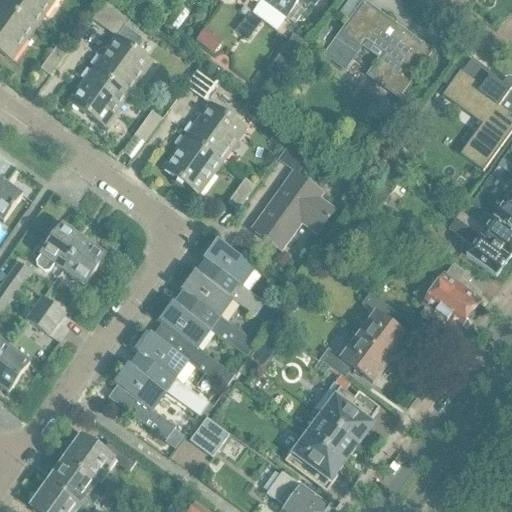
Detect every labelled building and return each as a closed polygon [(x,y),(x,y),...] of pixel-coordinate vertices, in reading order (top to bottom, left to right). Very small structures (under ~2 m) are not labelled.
[(2,0),(0,3),(0,6),(34,31),(56,0),(2,0)] [(219,0),(221,1),(226,3),(231,3),(235,0),(254,0),(261,4),(284,22),(295,8),(298,4),(307,10),(309,7),(313,10),(320,0),(219,0)] [(92,73),(128,98),(151,66),(136,55),(141,47),(140,40),(125,29),(130,22),(105,3),(91,23),(115,41),(92,73)] [(34,31),(0,6),(0,56),(11,64),(34,31)] [(363,7),(325,58),(343,71),(361,47),(381,62),(368,79),(398,101),(431,57),(363,7)] [(57,48),(39,73),(50,80),(67,55),(57,48)] [(278,61),(267,76),(280,85),(298,60),(294,57),(278,61)] [(459,75),(442,98),(483,128),(469,147),(491,163),(511,133),(511,124),(507,121),(511,114),(511,83),(509,82),(507,83),(504,84),(504,86),(471,62),(461,76),(459,75)] [(219,85),(198,70),(184,90),(204,105),(219,85)] [(128,98),(92,73),(68,105),(104,131),(128,98)] [(210,108),(186,140),(222,166),(245,134),(210,108)] [(133,139),(143,147),(161,122),(151,115),(133,139)] [(222,166),(186,140),(163,172),(198,198),(222,166)] [(277,164),(297,178),(311,158),(291,144),(277,164)] [(497,168),(508,175),(511,169),(511,168),(502,161),(497,168)] [(391,162),(384,172),(398,183),(406,172),(391,162)] [(384,172),(369,193),(385,204),(400,184),(398,183),(384,172)] [(293,178),(257,227),(284,247),(303,222),(319,233),(333,214),(317,202),(321,197),(293,178)] [(484,186),(493,192),(498,185),(489,178),(484,186)] [(227,207),(236,213),(237,214),(255,190),(245,182),(227,207)] [(21,200),(1,185),(0,187),(0,224),(2,226),(21,200)] [(385,204),(369,193),(364,199),(380,211),(385,204)] [(483,206),(475,200),(470,207),(478,213),(483,206)] [(511,210),(505,205),(493,222),(511,235),(511,210)] [(460,215),(455,222),(460,226),(480,240),(478,242),(509,264),(511,259),(511,235),(493,222),(484,216),(477,227),(460,215)] [(455,222),(448,232),(472,250),(464,261),(495,283),(495,282),(497,280),(500,281),(505,274),(503,271),(509,264),(478,242),(480,240),(460,226),(455,222)] [(62,275),(83,245),(61,229),(35,265),(36,270),(43,275),(48,275),(53,269),(62,275)] [(451,250),(433,238),(427,246),(445,258),(451,250)] [(212,241),(198,260),(221,277),(212,289),(230,301),(255,319),(264,306),(240,288),(253,270),(212,241)] [(83,245),(62,275),(84,291),(105,261),(83,245)] [(446,261),(427,247),(420,257),(440,270),(446,261)] [(0,282),(4,285),(16,294),(29,276),(17,267),(11,276),(3,270),(0,274),(0,282)] [(475,304),(479,299),(486,288),(466,274),(463,278),(452,269),(444,281),(442,280),(440,282),(434,278),(427,288),(434,292),(422,309),(425,311),(420,319),(421,322),(436,333),(440,332),(444,326),(458,335),(478,306),(475,304)] [(190,272),(176,292),(199,308),(190,320),(208,333),(248,361),(255,351),(270,329),(263,323),(250,343),(218,319),(230,301),(212,289),(190,272)] [(0,315),(16,294),(4,285),(0,290),(0,315)] [(375,320),(358,343),(392,368),(402,354),(399,351),(406,341),(385,326),(393,316),(368,298),(360,309),(375,320)] [(33,312),(56,329),(65,317),(41,300),(33,312)] [(167,304),(153,323),(176,339),(168,351),(186,363),(226,392),(235,379),(195,351),(208,333),(190,320),(167,304)] [(56,329),(33,312),(25,324),(48,341),(56,329)] [(145,335),(131,354),(154,370),(146,382),(163,395),(199,420),(209,407),(173,381),(186,363),(168,351),(145,335)] [(327,354),(319,365),(338,379),(343,383),(350,372),(371,388),(378,378),(382,381),(392,368),(358,343),(342,364),(327,354)] [(6,352),(0,360),(0,391),(7,397),(28,367),(6,352)] [(116,390),(108,402),(123,413),(165,443),(173,433),(174,431),(150,413),(163,395),(146,382),(123,366),(109,384),(116,389),(116,390)] [(338,379),(313,413),(321,419),(323,416),(360,444),(370,430),(367,427),(374,418),(374,417),(380,410),(350,388),(343,383),(338,379)] [(321,419),(307,439),(342,465),(344,466),(344,465),(360,444),(323,416),(321,419)] [(205,422),(189,445),(212,462),(228,439),(205,422)] [(165,443),(164,446),(174,453),(183,440),(173,433),(165,443)] [(296,450),(284,466),(319,492),(331,475),(335,478),(344,466),(342,465),(307,439),(298,451),(296,450)] [(59,459),(97,486),(112,465),(129,476),(136,466),(108,446),(101,456),(80,441),(73,451),(68,447),(59,459)] [(97,486),(59,459),(49,474),(54,478),(47,487),(79,511),(81,511),(90,511),(105,492),(97,486)] [(281,477),(265,498),(284,511),(329,511),(301,492),(281,477)] [(78,511),(79,511),(47,487),(46,488),(41,484),(32,497),(37,501),(30,511),(31,511),(78,511)]
